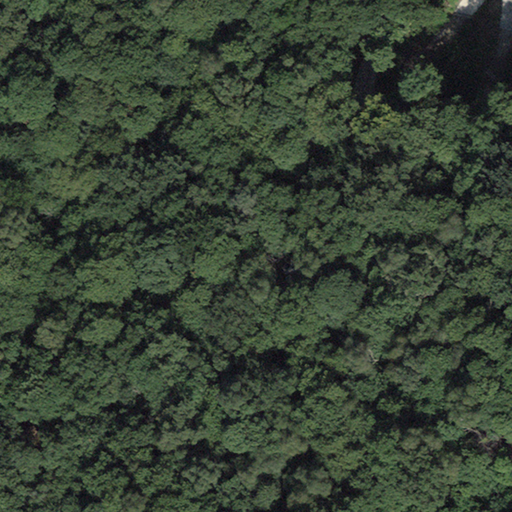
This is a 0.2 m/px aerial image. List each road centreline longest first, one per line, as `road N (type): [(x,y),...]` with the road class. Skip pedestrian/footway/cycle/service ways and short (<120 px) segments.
road 1 (track): [(363,511),(419,292),(490,92),(511,0)]
road 2 (track): [(256,0),(205,87),(0,294)]
road 3 (track): [(470,0),(390,110),(379,114),(363,107),(363,94),(393,0)]
